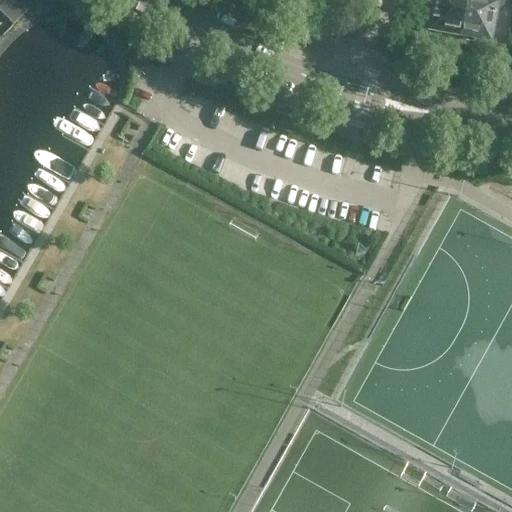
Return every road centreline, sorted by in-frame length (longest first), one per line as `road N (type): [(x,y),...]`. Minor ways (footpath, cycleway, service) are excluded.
road 1 (tertiary): [(298,73),(160,0)]
road 2 (tertiary): [(298,73),(362,110),(423,114)]
road 3 (tertiary): [(423,114),(368,87),(298,73)]
